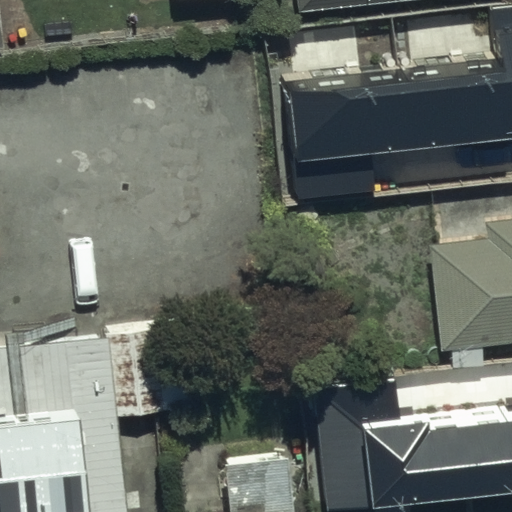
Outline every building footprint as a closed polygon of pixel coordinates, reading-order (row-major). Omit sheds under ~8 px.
[(498,62),(283,84),(295,197),(373,189),(369,153),(511,138),(510,125),(511,124),(511,10),(493,12),(498,62)] [(487,228),(430,235),(441,332),(511,323),(511,206),(485,209),(487,228)] [(102,317),(111,403),(187,395),(178,309),(102,317)] [(0,327),(0,511),(122,511),(111,403),(102,317),(0,327)] [(396,380),(313,389),(326,511),(343,511),(511,493),(511,418),(401,431),(396,380)] [(221,445),(226,488),(293,481),(288,438),(221,445)] [(226,488),(152,496),(153,511),(296,511),(293,481),(226,488)]
